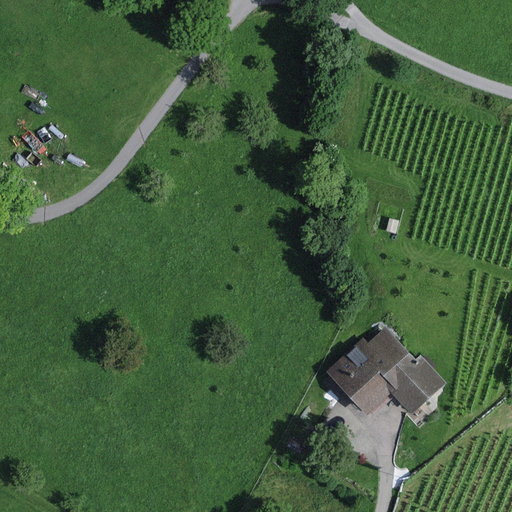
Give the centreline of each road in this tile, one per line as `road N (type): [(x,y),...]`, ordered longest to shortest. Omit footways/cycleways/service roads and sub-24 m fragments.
road 1 (track): [(0,216),(77,199),(110,173),(249,0)]
road 2 (track): [(382,41),(511,92)]
road 3 (track): [(382,41),(267,0)]
